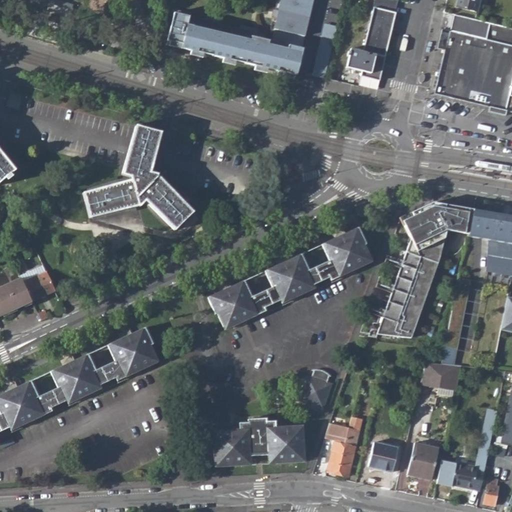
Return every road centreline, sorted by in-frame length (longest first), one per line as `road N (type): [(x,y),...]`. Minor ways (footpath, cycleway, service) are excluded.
road 1 (residential): [(0,355),(306,212)]
road 2 (tertiary): [(0,57),(304,153)]
road 3 (residential): [(0,509),(308,492)]
road 4 (tertiary): [(295,123),(0,33)]
road 5 (residential): [(391,125),(425,0)]
road 6 (residential): [(295,123),(325,0)]
road 7 (tertiary): [(391,181),(511,194)]
